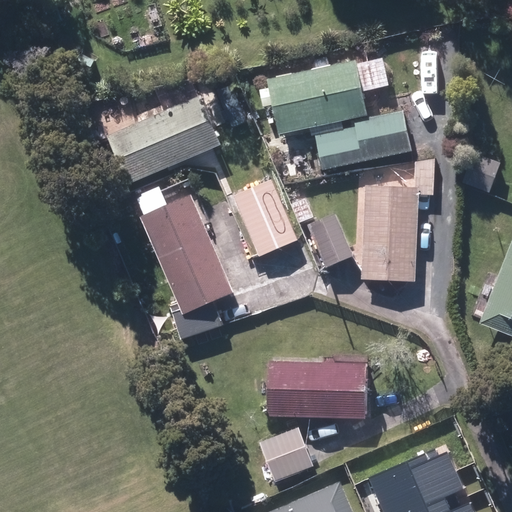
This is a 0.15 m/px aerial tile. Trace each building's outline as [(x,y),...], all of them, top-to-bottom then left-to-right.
[(498,29),(474,28),(472,57),(496,59),(498,29)] [(460,30),(444,29),(442,61),(459,62),(460,30)] [(394,84),(388,57),(362,62),(368,90),(394,84)] [(361,60),(272,78),(284,133),(373,114),(368,90),(362,62),(361,60)] [(205,94),(111,135),(133,186),(227,145),(205,94)] [(408,109),(359,119),(361,125),(320,134),(327,169),(417,150),(408,109)] [(275,179),(236,195),(263,256),(302,239),(275,179)] [(423,186),(371,184),(366,277),(419,279),(423,186)] [(197,193),(146,215),(188,312),(239,290),(197,193)] [(340,211),(312,223),(331,266),(359,254),(340,211)] [(511,252),(483,324),(511,335),(511,252)] [(276,358),(274,412),(372,416),(374,362),(276,358)] [(302,425),(264,441),(280,479),(318,463),(302,425)] [(368,477),(383,511),(471,511),(461,486),(444,445),(368,477)] [(360,511),(346,480),(277,511),(360,511)]
